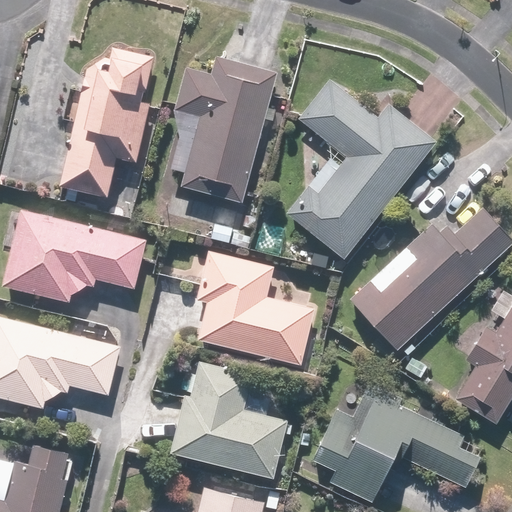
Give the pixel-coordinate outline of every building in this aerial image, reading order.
[(112,57),(105,55),(90,66),(64,184),(111,194),(120,156),(142,161),(156,100),(146,98),(155,56),(114,47),(112,57)] [(186,186),(245,200),(266,118),(275,121),(278,108),(269,105),(278,71),(219,56),(215,74),(188,68),(179,107),(189,110),(174,167),(189,170),(186,186)] [(347,257),(438,140),(390,102),(380,115),(330,75),(299,115),(341,148),(291,212),(347,257)] [(353,298),(400,349),(511,245),(511,231),(486,204),(457,231),(443,215),(353,298)] [(73,299),(75,291),(102,278),(137,288),(150,237),(26,205),(6,281),(73,299)] [(278,263),(211,247),(198,297),(210,300),(200,339),(304,364),(319,305),(270,294),(278,263)] [(477,364),(457,397),(500,423),(511,402),(511,306),(498,330),(488,324),(467,358),(477,364)] [(125,343),(0,312),(0,394),(47,406),(48,399),(65,390),(72,392),(74,384),(112,394),(125,343)] [(187,391),(173,449),(279,475),(293,418),(247,407),(256,371),(201,357),(193,392),(187,391)] [(468,487),(484,453),(463,443),(468,432),(369,385),(353,419),(336,411),(314,456),(338,467),(332,481),(376,502),(400,454),(468,487)] [(0,511),(63,511),(72,478),(67,477),(73,450),(36,441),(31,461),(0,453),(0,511)] [(266,511),(269,499),(206,484),(199,511),(266,511)]
